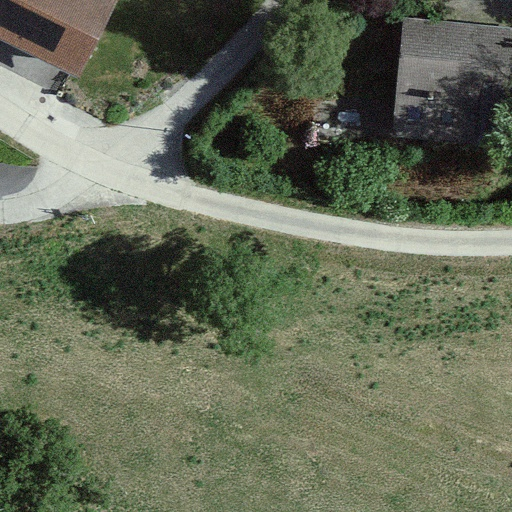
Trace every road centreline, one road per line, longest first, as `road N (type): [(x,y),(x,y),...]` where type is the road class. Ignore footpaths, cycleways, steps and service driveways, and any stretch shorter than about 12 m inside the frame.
road 1 (track): [(125,170),(277,220),(465,242),(511,238)]
road 2 (residential): [(0,101),(32,126),(125,170)]
